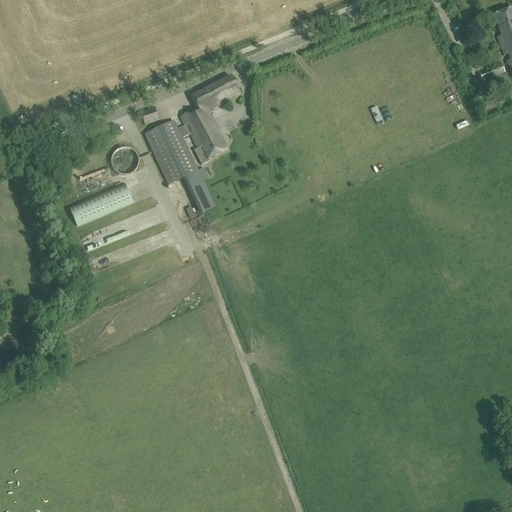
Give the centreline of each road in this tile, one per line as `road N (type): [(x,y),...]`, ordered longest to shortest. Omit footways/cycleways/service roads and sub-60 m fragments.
road 1 (tertiary): [(0,159),(399,0)]
road 2 (track): [(193,241),(297,511)]
